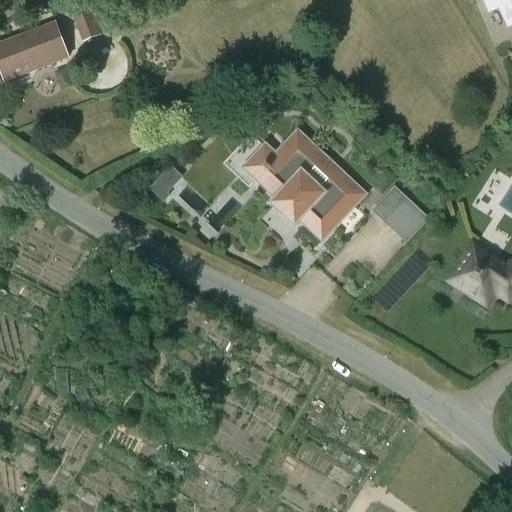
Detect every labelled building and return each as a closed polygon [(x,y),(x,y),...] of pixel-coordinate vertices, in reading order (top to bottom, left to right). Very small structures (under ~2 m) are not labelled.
[(511,0),(483,0),(489,13),(499,8),(508,27),(511,25),(511,0)] [(74,17),(84,43),(101,36),(91,11),(74,17)] [(0,45),(0,70),(5,83),(68,59),(55,25),(0,45)] [(274,205),(279,210),(295,225),(300,219),(322,240),(341,220),(337,216),(349,203),(353,207),(363,196),(339,175),(320,158),(321,157),(298,136),(288,146),(292,150),(280,163),(276,159),(268,168),(266,166),(258,175),(260,176),(257,179),(279,200),(274,205)] [(170,164),(150,188),(164,200),(184,176),(170,164)] [(406,242),(426,221),(395,192),(387,200),(398,209),(385,222),(406,242)] [(511,265),(508,269),(473,246),(459,269),(471,277),(466,285),(467,285),(466,287),(467,287),(468,293),(467,294),(482,303),(483,302),(488,301),(489,301),(495,292),(504,298),(507,293),(509,294),(511,291),(511,265)]
